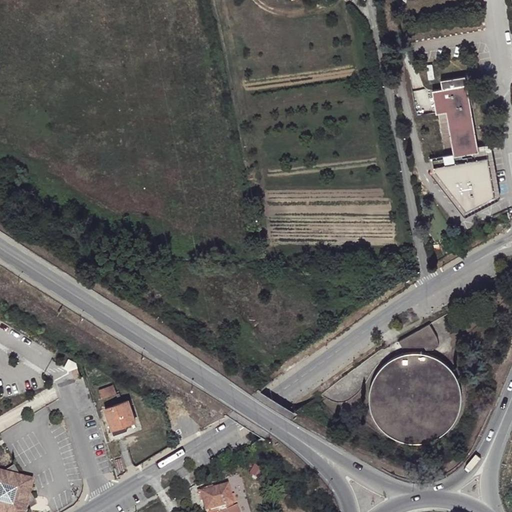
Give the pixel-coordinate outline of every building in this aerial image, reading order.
[(471,112),(470,104),(467,86),(432,92),(436,115),(446,113),(454,159),(479,155),(471,112)] [(488,162),(434,172),(466,216),(494,202),(488,162)] [(438,339),(429,324),(399,340),(402,348),(404,347),(423,347),(424,349),(432,350),(439,346),(438,339)] [(426,441),(429,440),(434,439),(438,436),(443,433),(448,428),(451,424),(453,422),(456,416),(458,411),(459,405),(460,399),(459,392),(458,385),(456,379),(453,373),(449,368),(445,364),(442,362),(438,359),(434,356),(429,354),(424,353),(420,352),(414,352),(408,352),(404,353),(400,354),(396,356),(392,358),(386,362),(381,366),(376,373),(373,378),(370,385),(369,392),(369,395),(369,400),(370,407),(372,414),(375,420),(379,426),(383,430),(388,434),(394,438),(400,441),(407,442),(415,443),(420,442),(426,441)] [(77,368),(71,371),(74,379),(80,377),(77,368)] [(116,394),(114,386),(99,391),(102,398),(116,394)] [(113,430),(127,425),(135,422),(128,401),(105,409),(113,430)] [(128,431),(127,425),(113,430),(115,436),(128,431)] [(0,469),(0,511),(18,511),(28,505),(31,502),(29,499),(30,493),(33,491),(31,487),(20,472),(12,461),(1,469),(0,469)] [(20,472),(31,487),(34,473),(20,472)] [(232,493),(230,484),(214,488),(213,485),(198,489),(201,500),(203,499),(205,510),(207,509),(216,508),(216,511),(237,511),(236,508),(233,509),(232,506),(238,504),(237,499),(236,493),(232,493)] [(244,491),(236,493),(237,499),(246,497),(244,491)]
